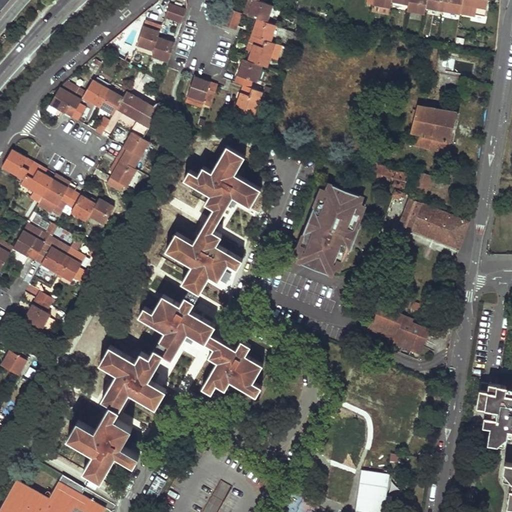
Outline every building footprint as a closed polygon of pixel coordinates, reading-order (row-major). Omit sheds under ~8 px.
[(252,0),(247,0),(243,13),(248,15),(252,0)] [(259,0),(252,0),(248,15),(257,18),(266,21),(272,4),(259,0)] [(426,0),(409,0),(408,4),(407,10),(424,14),(425,8),(426,0)] [(444,0),(426,0),(425,8),(442,11),(444,0)] [(461,0),(444,0),(442,11),(459,14),(459,13),(461,4),(461,0)] [(487,0),(461,0),(461,4),(459,13),(475,16),(475,14),(484,16),(486,8),(487,0)] [(186,8),(170,3),(168,10),(183,16),(186,8)] [(373,4),(371,10),(388,14),(390,7),(373,4)] [(235,10),(228,8),(222,24),(229,26),(235,10)] [(183,16),(168,10),(165,17),(181,23),(183,16)] [(242,13),(235,10),(229,26),(236,29),(242,13)] [(163,24),(146,18),(144,25),(161,31),(163,24)] [(266,21),(257,18),(252,34),(270,41),(276,25),(266,21)] [(161,31),(144,25),(137,45),(154,50),(159,36),(161,31)] [(291,42),(295,30),(277,25),(273,36),(291,42)] [(270,41),(252,34),(249,43),(254,44),(251,50),(248,60),(263,65),(267,66),(271,56),(278,58),(282,45),(270,41)] [(175,41),(159,36),(154,50),(152,56),(168,61),(175,41)] [(248,60),(244,58),(235,81),(243,85),(250,87),(253,79),(257,81),(263,65),(248,60)] [(194,75),(188,73),(182,93),(188,95),(194,75)] [(218,83),(194,75),(188,95),(203,100),(205,96),(213,99),(218,83)] [(109,87),(93,79),(87,90),(83,97),(98,105),(109,87)] [(87,90),(68,80),(60,86),(82,98),(83,97),(87,90)] [(250,87),(243,85),(235,108),(254,114),(263,91),(250,87)] [(82,98),(60,86),(50,104),(72,116),(80,102),(82,98)] [(124,96),(109,87),(98,105),(114,114),(124,96)] [(138,121),(133,130),(143,137),(149,126),(159,108),(157,102),(154,106),(134,94),(123,112),(138,121)] [(203,100),(188,95),(185,101),(201,107),(203,103),(210,105),(213,99),(205,96),(203,100)] [(86,106),(80,102),(72,116),(78,120),(86,106)] [(458,112),(419,103),(412,132),(413,132),(410,144),(447,153),(450,141),(451,141),(458,112)] [(110,120),(104,116),(96,130),(102,134),(110,120)] [(143,137),(133,130),(119,152),(133,161),(137,153),(141,156),(150,141),(143,137)] [(244,154),(228,144),(213,171),(204,165),(199,174),(190,169),(185,178),(211,193),(206,201),(214,206),(209,215),(218,220),(233,194),(250,204),(260,187),(235,172),(244,154)] [(34,160),(12,148),(2,166),(23,178),(34,160)] [(137,169),(117,157),(112,166),(115,168),(110,176),(124,184),(127,186),(137,169)] [(41,165),(34,160),(23,178),(21,182),(43,195),(54,177),(45,172),(39,169),(41,165)] [(394,169),(375,161),(371,178),(397,188),(402,190),(403,189),(411,193),(413,190),(423,193),(429,173),(420,170),(413,187),(405,185),(408,173),(394,169)] [(56,173),(54,177),(69,186),(71,182),(56,173)] [(124,184),(110,176),(107,182),(120,190),(124,184)] [(69,186),(54,177),(43,195),(58,204),(60,200),(67,204),(75,190),(69,186)] [(364,198),(329,183),(327,189),(323,199),(318,197),(299,244),(304,246),(300,256),(297,262),(332,276),(334,270),(338,261),(342,262),(349,247),(344,246),(347,238),(354,241),(358,231),(355,230),(361,215),(357,213),(361,204),(364,198)] [(323,199),(327,189),(323,188),(322,189),(318,197),(323,199)] [(402,190),(397,188),(394,196),(399,198),(400,195),(405,197),(407,193),(402,191),(402,190)] [(97,202),(75,190),(67,204),(73,207),(71,211),(87,220),(90,215),(97,202)] [(114,206),(100,197),(97,202),(90,215),(104,223),(114,206)] [(468,220),(409,197),(399,223),(458,247),(468,220)] [(218,220),(209,215),(206,221),(194,241),(177,231),(167,249),(192,263),(183,281),(190,285),(199,291),(209,273),(218,279),(229,261),(237,267),(242,258),(216,243),(221,234),(213,228),(218,220)] [(49,235),(28,222),(14,246),(13,246),(35,259),(49,235)] [(71,247),(49,235),(35,259),(57,272),(71,247)] [(0,269),(13,246),(14,246),(0,238),(0,269)] [(351,248),(354,241),(347,238),(344,246),(349,247),(351,248)] [(85,255),(71,247),(57,272),(71,280),(85,255)] [(86,254),(81,263),(87,266),(92,258),(86,254)] [(338,261),(334,270),(337,271),(339,270),(342,262),(338,261)] [(199,291),(190,285),(180,303),(163,294),(154,311),(144,306),(139,314),(165,330),(155,347),(164,352),(172,356),(188,331),(205,341),(210,332),(215,324),(189,308),(199,291)] [(54,298),(41,290),(37,297),(51,305),(54,298)] [(51,305),(37,297),(24,318),(42,328),(50,314),(47,312),(51,305)] [(416,318),(377,302),(376,306),(403,317),(402,320),(429,331),(430,328),(414,321),(416,318)] [(403,317),(376,306),(373,312),(372,311),(370,318),(371,318),(368,325),(373,328),(375,325),(383,328),(381,331),(386,333),(387,330),(392,332),(391,334),(395,336),(393,340),(399,342),(400,340),(404,341),(403,344),(407,346),(408,343),(417,347),(415,349),(421,351),(429,331),(402,320),(403,317)] [(236,347),(210,332),(205,341),(214,346),(209,355),(217,360),(202,386),(211,391),(216,382),(225,387),(230,378),(256,394),(261,385),(252,380),(262,363),(245,353),(250,344),(242,339),(236,347)] [(27,350),(13,342),(1,364),(19,374),(27,359),(23,357),(27,350)] [(164,352),(155,347),(150,355),(142,350),(137,359),(111,344),(100,362),(117,371),(103,397),(111,402),(120,408),(130,390),(156,406),(166,388),(148,378),(164,352)] [(428,386),(352,360),(339,398),(379,411),(371,436),(407,448),(428,386)] [(511,385),(480,381),(476,406),(485,407),(484,415),(482,424),(490,425),(487,442),(505,445),(506,436),(511,436),(511,385)] [(120,408),(111,402),(96,429),(79,419),(68,436),(94,451),(84,468),(102,478),(116,453),(134,463),(139,454),(121,444),(131,426),(115,416),(120,408)] [(324,495),(344,498),(354,435),(334,432),(324,495)] [(511,511),(511,462),(504,461),(503,472),(511,480),(505,511),(511,511)] [(385,494),(388,475),(361,470),(355,510),(364,511),(367,511),(381,511),(384,498),(385,494)] [(47,496),(17,479),(0,509),(0,511),(70,511),(75,504),(81,494),(59,481),(51,494),(50,493),(51,491),(49,490),(47,491),(47,492),(48,494),(47,496)] [(89,499),(81,494),(75,504),(83,510),(89,499)] [(102,511),(105,508),(89,499),(83,510),(87,511),(102,511)]
